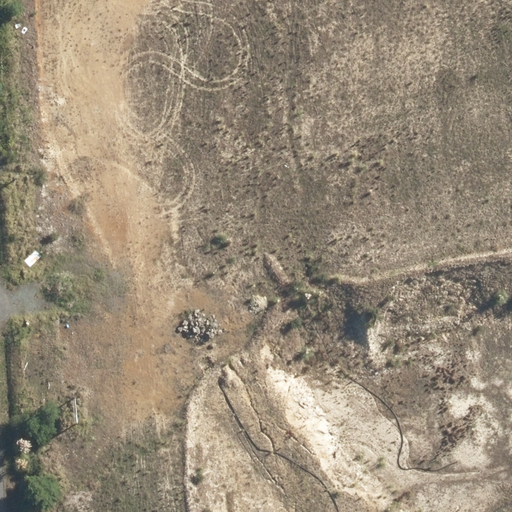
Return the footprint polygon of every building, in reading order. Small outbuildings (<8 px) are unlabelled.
[(452,28),(449,0),(267,0),(269,16),(367,8),(369,34),(452,28)] [(456,78),(452,28),(369,34),(373,84),(456,78)] [(473,154),(472,126),(451,126),(451,154),(473,154)] [(370,227),(368,172),(300,174),(301,219),(320,218),(320,229),(370,227)] [(260,181),(138,182),(138,225),(156,225),(156,281),(226,281),(226,268),(270,268),(270,220),(260,220),(260,181)] [(125,279),(129,196),(90,194),(85,277),(125,279)] [(213,288),(212,320),(258,321),(258,289),(213,288)] [(206,404),(202,307),(131,310),(134,374),(148,373),(149,406),(206,404)]
